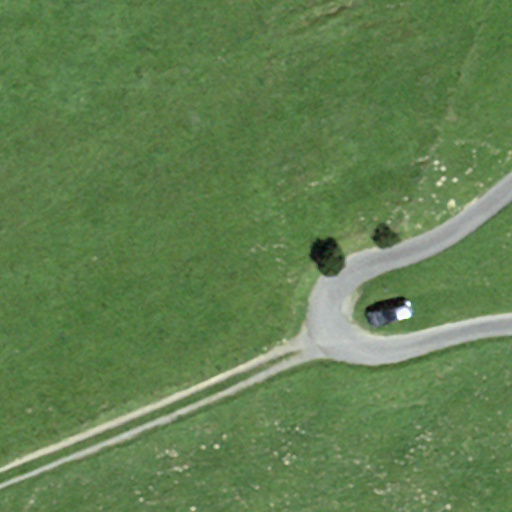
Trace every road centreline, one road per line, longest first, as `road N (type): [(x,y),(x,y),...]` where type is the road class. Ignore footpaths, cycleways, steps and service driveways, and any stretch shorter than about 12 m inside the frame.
road 1 (unclassified): [(511,324),(380,352),(332,335),(324,320),(340,279),(435,241),(511,185)]
road 2 (track): [(0,475),(332,335)]
